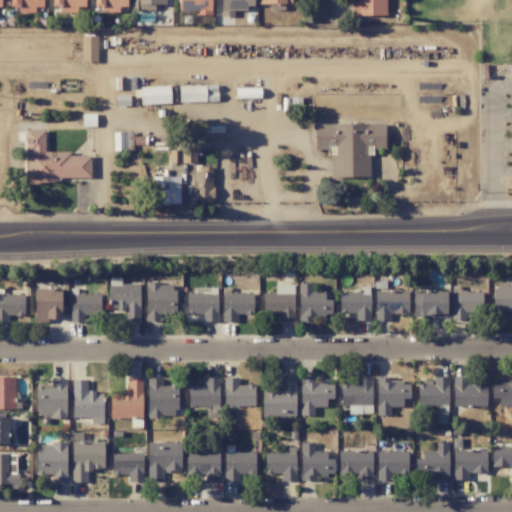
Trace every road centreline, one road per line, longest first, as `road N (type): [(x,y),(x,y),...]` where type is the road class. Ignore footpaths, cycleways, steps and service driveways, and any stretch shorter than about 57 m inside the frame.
road 1 (residential): [(511,353),(0,354)]
road 2 (tertiary): [(511,233),(0,233)]
